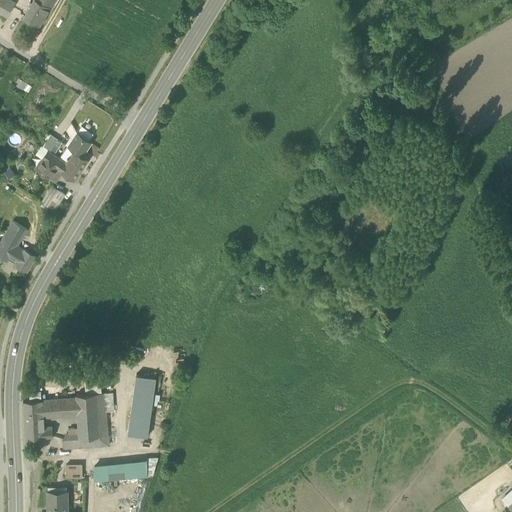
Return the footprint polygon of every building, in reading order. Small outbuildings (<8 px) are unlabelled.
[(0,0),(0,11),(8,15),(16,2),(12,0),(0,0)] [(32,0),(23,15),(39,24),(49,7),(49,6),(39,0),(32,0)] [(14,84),(23,90),(27,84),(17,78),(14,84)] [(14,120),(16,126),(24,123),(21,117),(14,120)] [(81,126),(77,132),(89,140),(93,134),(81,126)] [(68,147),(74,150),(82,155),(91,142),(89,140),(77,132),(68,146),(68,147)] [(49,150),(50,151),(58,139),(50,134),(43,146),(49,150)] [(37,155),(43,159),(49,150),(43,146),(37,155)] [(67,149),(60,158),(66,162),(72,153),(67,149)] [(65,164),(66,162),(60,158),(50,151),(49,150),(43,159),(60,171),(65,164)] [(66,162),(65,164),(72,169),(73,167),(81,171),(89,159),(82,155),(74,150),(72,153),(66,162)] [(55,181),(61,172),(60,171),(43,159),(36,168),(55,181)] [(1,166),(9,179),(15,176),(7,162),(1,166)] [(74,181),(81,171),(73,167),(72,169),(65,164),(60,171),(61,172),(74,181)] [(42,204),(47,207),(52,199),(58,189),(53,186),(42,204)] [(47,207),(54,211),(59,204),(65,193),(58,189),(52,199),(47,207)] [(7,233),(20,240),(26,229),(13,221),(7,233)] [(25,272),(27,272),(36,256),(24,249),(24,250),(17,246),(20,240),(7,233),(0,243),(0,257),(8,262),(9,259),(16,263),(14,265),(25,272)] [(98,364),(83,365),(85,394),(96,393),(101,393),(98,364)] [(156,377),(136,374),(128,433),(147,436),(156,377)] [(112,392),(105,393),(106,411),(114,410),(112,392)] [(79,438),(80,438),(99,436),(96,393),(85,394),(76,395),(76,398),(78,415),(79,433),(79,437),(79,438)] [(101,393),(96,393),(99,436),(80,438),(81,447),(109,445),(106,411),(105,393),(101,393)] [(43,416),(78,415),(76,398),(27,402),(23,402),(24,424),(43,423),(43,416)] [(24,424),(25,439),(28,439),(53,437),(52,428),(44,429),(43,423),(24,424)] [(79,438),(79,437),(67,438),(62,439),(63,449),(81,447),(80,438),(79,438)] [(94,466),(94,481),(114,479),(147,475),(147,461),(94,466)] [(66,478),(80,478),(80,465),(66,465),(66,478)] [(511,492),(500,504),(505,509),(509,506),(511,503),(511,492)] [(48,511),(66,511),(66,495),(67,495),(67,494),(48,494),(48,511)]
